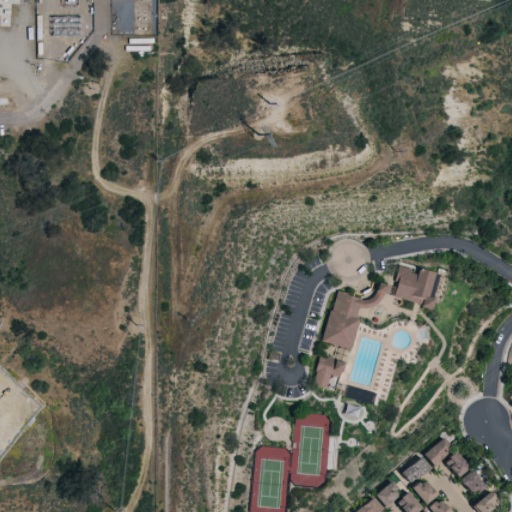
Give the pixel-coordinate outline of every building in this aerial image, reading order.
[(127,50),(151,49),(150,37),(126,38),(127,50)] [(432,271),(415,267),(414,270),(396,265),(388,296),(429,306),(431,297),(426,295),(432,271)] [(319,341),(347,348),(358,304),(375,309),(382,283),(369,280),(365,298),(332,290),(319,341)] [(327,374),(338,376),(341,360),(316,355),(310,384),(325,387),(327,374)] [(352,399),(367,403),(369,391),(346,386),(344,396),(352,398),(352,399)] [(450,450),(441,437),(418,453),(420,455),(411,461),(419,472),(450,450)] [(440,461),(452,476),(465,466),(452,451),(440,461)] [(454,479),(467,494),(479,483),(466,468),(454,479)] [(432,493),(420,478),(408,488),(420,503),(432,493)] [(397,489),(388,479),(370,494),(380,505),(397,489)] [(401,511),(409,511),(416,506),(403,490),(391,501),(401,511)] [(482,511),(494,503),(483,491),(468,503),(475,511),(482,511)] [(348,511),(372,511),(379,507),(370,495),(348,511)] [(422,506),(427,511),(446,511),(434,497),(422,506)]
